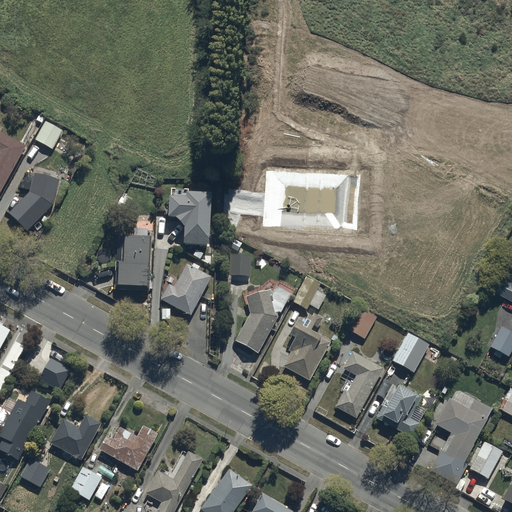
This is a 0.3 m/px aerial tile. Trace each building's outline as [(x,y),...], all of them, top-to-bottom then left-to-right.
[(34,139),(52,149),(63,130),(44,121),(34,139)] [(0,192),(26,145),(0,130),(0,192)] [(7,214),(25,232),(52,205),(59,179),(33,173),(28,192),(7,214)] [(182,244),(206,245),(209,193),(169,191),(168,216),(183,232),(182,244)] [(117,291),(148,292),(151,234),(120,233),(117,291)] [(511,298),(511,249),(491,288),(511,298)] [(232,275),(244,276),(245,253),(233,252),(232,275)] [(161,298),(190,315),(211,276),(188,263),(174,286),(169,283),(161,298)] [(292,303),(307,311),(320,285),(305,277),(292,303)] [(236,338),(258,351),(278,316),(270,290),(246,297),(250,314),(236,338)] [(348,331),(365,339),(376,318),(360,309),(348,331)] [(0,348),(10,330),(0,324),(0,348)] [(310,377),(330,340),(304,325),(284,363),(310,377)] [(482,358),(502,370),(511,352),(511,330),(501,325),(482,358)] [(392,362),(414,373),(430,344),(409,333),(392,362)] [(357,417),(381,369),(353,354),(346,369),(352,372),(337,408),(357,417)] [(39,379),(60,390),(71,368),(50,357),(39,379)] [(404,430),(421,397),(393,383),(377,416),(404,430)] [(511,388),(501,411),(511,416),(511,388)] [(0,445),(0,450),(17,460),(50,400),(31,390),(24,402),(19,399),(0,432),(0,436),(4,438),(0,445)] [(459,482),(495,409),(454,393),(437,424),(451,432),(436,468),(459,482)] [(50,443),(81,460),(101,423),(84,414),(78,426),(64,418),(50,443)] [(98,448),(138,470),(158,433),(143,424),(137,436),(119,427),(113,439),(106,435),(98,448)] [(469,470),(488,480),(504,452),(484,441),(469,470)] [(155,511),(174,511),(203,459),(188,451),(174,478),(157,469),(145,493),(161,502),(155,511)] [(31,458),(20,477),(40,488),(50,469),(31,458)] [(70,489),(90,500),(102,477),(82,466),(70,489)] [(200,509),(204,511),(232,511),(253,485),(230,468),(200,509)] [(511,506),(511,476),(498,499),(511,506)] [(293,511),(294,511),(262,493),(252,511),(253,511),(293,511)]
